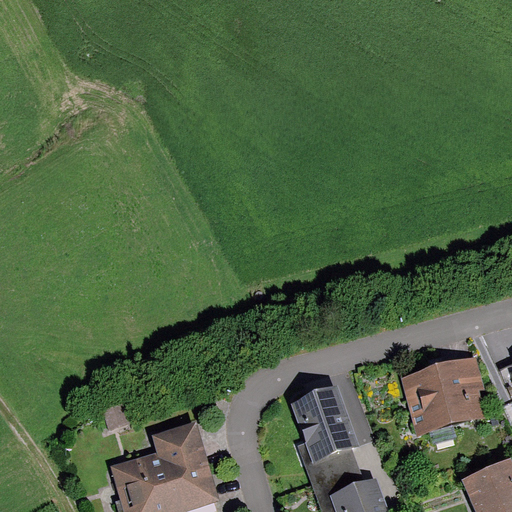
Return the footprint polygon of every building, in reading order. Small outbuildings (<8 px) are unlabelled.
[(475,361),(404,380),(419,435),(484,417),(477,392),(483,391),(475,361)] [(339,387),(294,404),(309,445),(300,449),(314,487),(361,470),(355,453),(363,450),(339,387)] [(124,408),(103,415),(110,434),(131,426),(124,408)] [(216,511),(221,511),(194,427),(152,440),(158,459),(114,472),(127,511),(216,511)] [(511,511),(511,464),(464,484),(475,511),(511,511)] [(366,486),(361,470),(314,487),(322,511),(389,511),(379,482),(366,486)]
